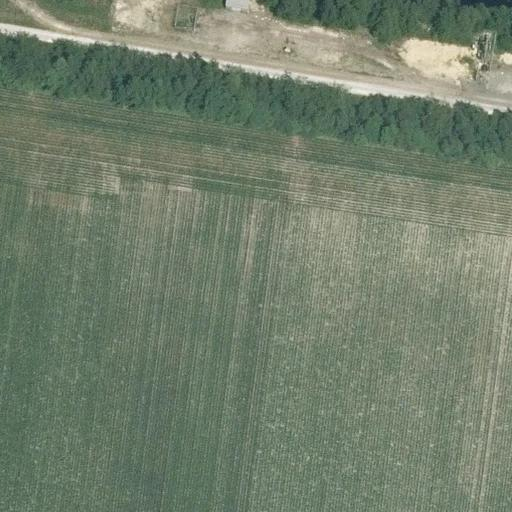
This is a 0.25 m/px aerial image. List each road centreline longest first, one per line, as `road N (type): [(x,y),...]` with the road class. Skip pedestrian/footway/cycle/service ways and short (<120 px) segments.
road 1 (track): [(511,105),(0,23)]
road 2 (track): [(434,92),(338,47),(210,27)]
